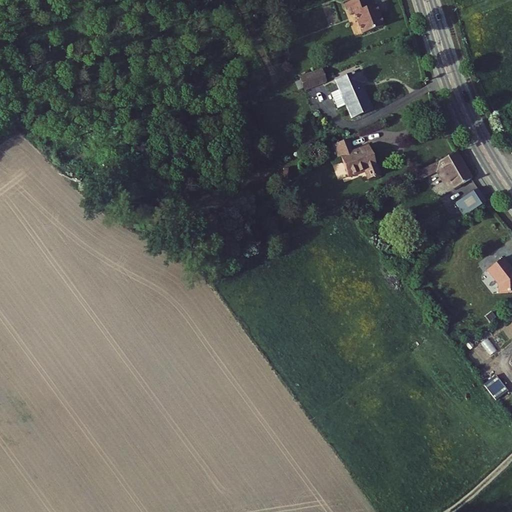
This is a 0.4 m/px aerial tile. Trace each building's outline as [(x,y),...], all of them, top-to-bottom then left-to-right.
[(367,1),(346,9),(348,14),(351,13),(353,19),(357,18),(366,41),(387,33),(378,9),(371,12),(367,1)] [(362,74),(339,84),(355,122),(374,114),(367,98),(371,96),(362,74)] [(325,76),(304,85),(308,97),(329,88),(325,76)] [(350,148),(334,154),(340,167),(344,164),(352,183),(370,175),(373,184),(385,178),(373,152),(355,160),(350,148)] [(462,157),(431,171),(436,181),(454,172),(465,193),(479,184),(462,157)] [(485,193),(467,202),(474,216),(491,206),(485,193)] [(510,268),(503,260),(487,272),(499,287),(500,295),(511,294),(511,273),(511,272),(509,269),(510,268)] [(498,376),(486,385),(497,399),(509,390),(498,376)]
